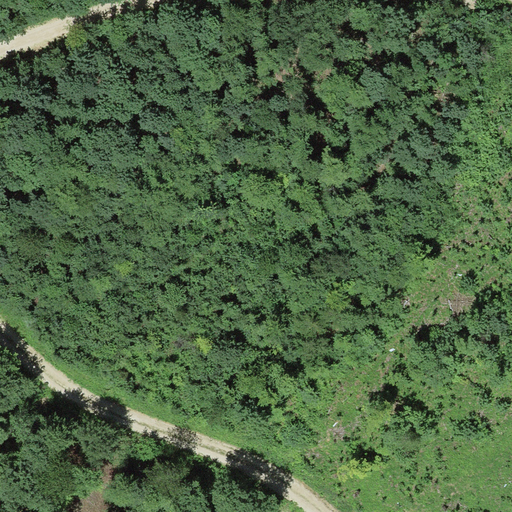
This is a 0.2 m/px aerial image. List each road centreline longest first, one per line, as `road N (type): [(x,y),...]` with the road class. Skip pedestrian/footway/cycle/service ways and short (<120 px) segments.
road 1 (track): [(0,330),(93,402),(276,476),(318,511)]
road 2 (track): [(0,53),(150,0)]
